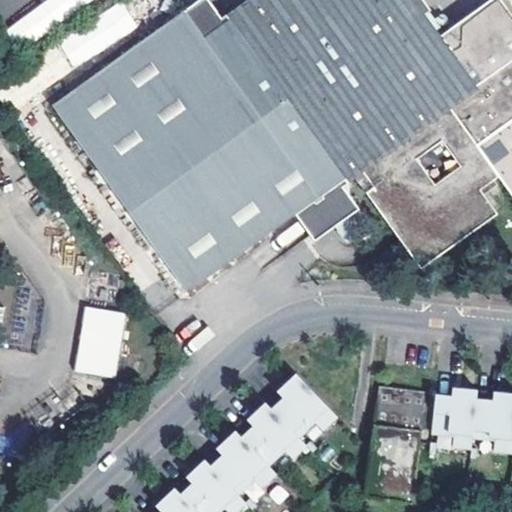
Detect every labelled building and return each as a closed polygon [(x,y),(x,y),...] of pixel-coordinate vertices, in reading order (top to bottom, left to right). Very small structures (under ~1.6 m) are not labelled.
[(23,51),(88,0),(44,0),(6,30),(23,51)] [(54,103),(190,292),(268,235),(298,213),(344,179),(358,170),(426,262),(495,212),(483,195),(503,180),(511,192),(511,11),(503,0),(486,0),(436,36),(409,0),(254,0),(204,35),(184,8),(54,103)] [(58,34),(70,62),(138,33),(126,5),(58,34)] [(365,208),(344,179),(298,213),(318,242),(365,208)] [(85,303),(74,371),(116,377),(127,310),(85,303)] [(286,396),(274,408),(302,437),(318,422),(326,431),(340,417),(300,373),(286,385),(292,392),(289,394),(286,396)] [(286,385),(281,391),(286,396),(289,394),(292,392),(286,385)] [(419,495),(416,389),(374,390),(377,496),(419,495)] [(455,396),(439,395),(435,434),(456,436),(455,447),(475,450),(476,438),(480,399),(481,391),(463,389),(462,397),(458,397),(455,396)] [(504,393),(497,392),(496,400),(499,401),(503,401),(504,393)] [(496,400),(480,399),(476,438),(498,441),(497,452),(511,453),(511,393),(504,393),(503,401),(499,401),(496,400)] [(256,425),(244,436),(271,465),(286,452),(294,460),(308,446),(302,437),(274,408),(268,402),(256,414),(262,420),(259,423),(256,425)] [(256,414),(250,419),(256,425),(259,423),(262,420),(256,414)] [(225,453),(213,465),(240,494),(257,479),(265,487),(279,474),(271,465),(244,436),(238,430),(225,442),(231,449),(228,451),(225,453)] [(225,442),(220,448),(225,453),(228,451),(231,449),(225,442)] [(195,481),(183,492),(201,511),(220,511),(226,507),(230,511),(237,511),(248,502),(240,494),(213,465),(208,459),(195,470),(200,477),(197,479),(195,481)] [(195,470),(189,476),(195,481),(197,479),(200,477),(195,470)] [(164,510),(162,511),(201,511),(183,492),(177,487),(164,499),(170,505),(167,508),(164,510)] [(164,499),(158,504),(164,510),(167,508),(170,505),(164,499)]
